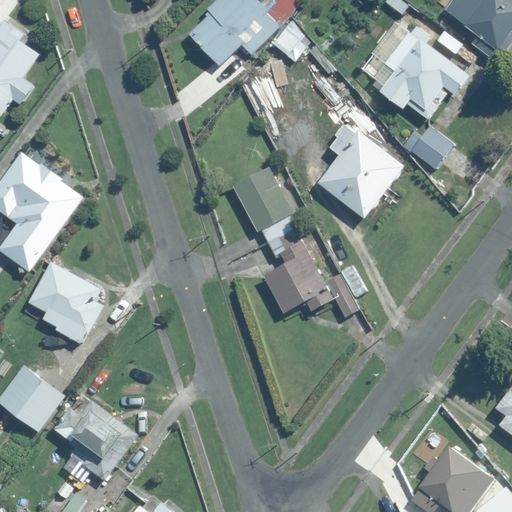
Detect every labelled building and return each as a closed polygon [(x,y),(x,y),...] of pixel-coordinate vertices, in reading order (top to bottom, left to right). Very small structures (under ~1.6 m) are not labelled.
[(284,28),(259,0),(221,0),(208,12),(213,17),(195,33),(225,65),(247,46),(254,54),(284,28)] [(302,0),(278,0),(274,3),(288,21),(307,5),(302,0)] [(405,0),(390,0),(388,3),(403,17),(413,7),(405,0)] [(504,55),(511,44),(511,0),(458,0),(450,11),(487,39),(480,48),(494,59),(500,52),(504,55)] [(32,39),(9,21),(0,33),(0,111),(8,118),(21,101),(26,104),(39,86),(30,79),(47,55),(29,42),(32,39)] [(411,37),(397,26),(365,69),(389,86),(385,92),(411,111),(414,106),(434,120),(451,96),(459,102),(478,76),(418,32),(416,31),(411,37)] [(305,42),(289,29),(277,45),(292,58),(305,42)] [(412,165),(365,130),(362,134),(349,124),(339,136),(343,139),(335,150),(344,156),(323,184),(370,220),(412,165)] [(458,144),(435,127),(415,152),(432,165),(429,168),(436,173),(458,144)] [(36,273),(89,197),(68,182),(70,179),(28,150),(0,189),(0,208),(22,224),(3,250),(36,273)] [(275,167),(239,186),(264,232),(267,231),(272,241),(299,229),(303,226),(297,215),(300,213),(275,167)] [(299,229),(272,241),(280,258),(287,254),(292,264),(270,276),(290,314),(314,302),(318,311),(340,298),(330,280),(310,241),(306,242),(299,229)] [(106,290),(57,262),(34,303),(52,313),(48,320),(63,328),(61,332),(83,344),(88,334),(93,337),(109,307),(99,301),(106,290)] [(356,265),(345,271),(360,299),(371,292),(356,265)] [(345,273),(330,280),(340,298),(350,317),(364,310),(345,273)] [(28,364),(1,401),(44,432),(71,395),(28,364)] [(146,436),(88,392),(59,431),(83,449),(68,470),(74,474),(62,491),(72,498),(84,482),(87,484),(97,471),(111,482),(146,436)] [(511,415),(504,424),(511,429),(511,394),(502,408),(511,415)] [(474,511),(500,479),(457,447),(445,462),(437,456),(428,468),(436,474),(416,502),(429,511),(457,511),(474,511)] [(511,511),(511,490),(500,500),(509,511),(511,511)] [(178,511),(167,502),(158,511),(152,511),(145,506),(139,511),(178,511)]
